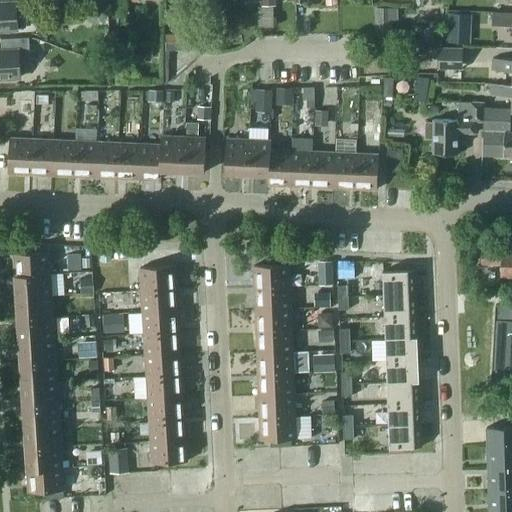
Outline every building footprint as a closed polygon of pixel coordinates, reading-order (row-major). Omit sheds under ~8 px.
[(0,0),(0,29),(19,29),(18,12),(28,12),(27,0),(0,0)] [(389,7),(375,7),(375,34),(392,34),(392,19),(389,19),(389,7)] [(511,12),(493,12),(492,25),(511,25),(511,12)] [(459,46),(475,46),(475,25),(460,25),(459,46)] [(202,50),(202,33),(166,33),(166,50),(202,50)] [(31,59),(30,37),(2,38),(3,51),(0,50),(0,77),(22,76),(21,60),(31,59)] [(438,68),(463,69),(463,48),(439,47),(438,68)] [(511,58),(492,58),(492,69),(511,69),(511,58)] [(418,76),(416,88),(429,90),(430,78),(418,76)] [(511,84),(491,84),(491,95),(511,95),(511,84)] [(293,87),(277,87),(277,104),(293,104),(293,87)] [(308,111),(315,111),(315,87),(304,87),(304,100),(308,100),(308,111)] [(384,87),(384,96),(393,97),(394,87),(384,87)] [(148,103),(163,104),(164,90),(149,89),(148,103)] [(274,89),(258,89),(257,111),(273,112),(274,89)] [(98,90),(81,91),(81,100),(98,100),(98,90)] [(166,91),(166,102),(174,102),(174,91),(166,91)] [(49,95),(37,95),(37,103),(49,103),(49,95)] [(19,98),(19,115),(35,115),(35,98),(19,98)] [(458,120),(434,119),(434,121),(425,121),(425,139),(434,139),(434,153),(459,154),(459,133),(475,133),(475,121),(483,121),(484,102),(459,102),(458,120)] [(483,119),(511,121),(509,120),(509,108),(485,107),(485,102),(484,102),(483,119)] [(211,119),(211,106),(198,106),(198,119),(211,119)] [(328,110),(316,110),(316,125),(328,125),(328,110)] [(511,131),(511,121),(483,119),(483,121),(484,121),(484,155),(494,155),(511,155),(511,131)] [(360,135),(374,136),(375,123),(360,122),(360,135)] [(184,171),(186,136),(162,135),(162,144),(164,144),(162,170),(184,171)] [(186,136),(184,171),(206,172),(207,137),(186,136)] [(31,173),(33,138),(11,137),(9,172),(31,173)] [(53,174),(54,139),(33,138),(31,173),(53,174)] [(247,174),(249,139),(227,138),(226,173),(247,174)] [(75,175),(76,140),(54,139),(53,174),(75,175)] [(249,139),(247,174),(269,175),(270,149),(272,149),(272,140),(249,139)] [(97,176),(98,141),(76,140),(75,175),(97,176)] [(118,177),(120,142),(98,141),(97,176),(118,177)] [(140,178),(142,143),(120,142),(118,177),(140,178)] [(164,144),(162,144),(142,143),(140,178),(162,179),(162,170),(164,144)] [(292,150),(272,149),(270,149),(269,175),(268,184),(290,185),(292,150)] [(402,150),(388,149),(387,171),(401,171),(402,150)] [(292,150),(290,185),(312,186),(314,151),(292,150)] [(314,151),(312,186),(334,187),(336,152),(314,151)] [(336,152),(334,187),(356,188),(358,153),(336,152)] [(358,153),(356,188),(378,189),(380,154),(358,153)] [(16,274),(51,272),(50,251),(15,253),(16,274)] [(501,274),(511,274),(511,252),(482,251),(482,263),(502,264),(501,274)] [(69,269),(82,269),(82,253),(68,253),(69,269)] [(83,268),(91,267),(90,258),(82,258),(83,268)] [(355,277),(355,261),(338,261),(338,278),(355,277)] [(256,287),(291,285),(290,263),(255,265),(256,287)] [(142,289),(177,287),(176,265),(141,267),(142,289)] [(18,296),(52,294),(51,272),(16,274),(18,296)] [(385,295),(416,293),(416,272),(384,273),(385,295)] [(334,285),(333,275),(319,275),(319,285),(334,285)] [(94,293),(94,277),(81,278),(82,294),(94,293)] [(257,309),(291,307),(291,285),(256,287),(257,309)] [(339,297),(349,297),(349,285),(339,285),(339,297)] [(144,310),(178,308),(177,287),(142,289),(144,310)] [(331,292),(318,292),(318,305),(331,305),(331,292)] [(385,316),(417,315),(416,293),(385,295),(385,316)] [(19,318),(54,316),(52,294),(18,296),(19,318)] [(349,297),(339,297),(340,309),(350,309),(349,297)] [(511,305),(496,305),(492,381),(505,382),(511,381),(511,305)] [(258,330),(292,329),(291,307),(257,309),(258,330)] [(145,332),(180,330),(178,308),(144,310),(145,332)] [(333,312),(319,313),(319,327),(333,326),(333,312)] [(85,314),(86,327),(96,326),(95,314),(85,314)] [(104,332),(125,330),(124,314),(103,315),(104,332)] [(386,338),(418,337),(417,315),(385,316),(386,338)] [(20,340),(55,337),(54,316),(19,318),(20,340)] [(341,340),(351,340),(350,328),(340,328),(341,340)] [(259,352),(293,351),(292,329),(258,330),(259,352)] [(334,329),(321,330),(322,342),(335,341),(334,329)] [(147,354),(181,352),(180,330),(145,332),(147,354)] [(22,361),(56,359),(55,337),(20,340),(22,361)] [(387,360),(419,359),(418,337),(386,338),(387,360)] [(105,339),(105,350),(114,349),(113,339),(105,339)] [(351,340),(341,340),(341,352),(351,352),(351,340)] [(98,357),(97,341),(79,342),(79,358),(98,357)] [(259,374),(294,373),(293,351),(259,352),(259,374)] [(148,376),(183,374),(181,352),(147,354),(148,376)] [(334,353),(313,354),(314,372),(335,371),(334,353)] [(105,370),(114,370),(114,357),(104,357),(105,370)] [(23,383),(58,381),(56,359),(22,361),(23,383)] [(97,372),(97,359),(88,359),(88,372),(97,372)] [(388,382),(420,381),(419,359),(387,360),(388,382)] [(342,384),(352,383),(352,371),(342,372),(342,384)] [(260,396),(295,395),(294,373),(259,374),(260,396)] [(149,398),(184,395),(183,374),(148,376),(149,398)] [(24,405),(59,403),(58,381),(23,383),(24,405)] [(389,404),(421,402),(420,381),(388,382),(389,404)] [(352,383),(342,384),(343,396),(353,395),(352,383)] [(91,387),(92,400),(101,399),(100,387),(91,387)] [(151,419),(185,417),(184,395),(149,398),(151,419)] [(261,418),(296,416),(295,395),(260,396),(261,418)] [(322,401),(322,414),(335,413),(334,400),(322,401)] [(92,402),(92,413),(101,413),(101,402),(92,402)] [(390,425),(422,424),(421,402),(389,404),(390,425)] [(26,427),(60,424),(59,403),(24,405),(26,427)] [(116,419),(115,407),(107,408),(108,420),(116,419)] [(344,427),(354,426),(354,414),(344,415),(344,427)] [(296,416),(261,418),(262,440),(297,438),(296,416)] [(152,441),(187,439),(185,417),(151,419),(152,441)] [(27,448),(62,446),(60,424),(26,427),(27,448)] [(422,424),(390,425),(391,447),(404,447),(422,446),(422,424)] [(354,426),(344,427),(345,439),(355,438),(354,426)] [(488,448),(511,447),(511,426),(487,427),(488,448)] [(187,439),(152,441),(153,463),(188,461),(187,439)] [(28,470),(63,468),(62,446),(27,448),(28,470)] [(129,472),(129,469),(128,447),(109,448),(110,473),(129,472)] [(489,469),(511,468),(511,447),(488,448),(489,469)] [(103,463),(102,450),(87,452),(88,465),(103,463)] [(63,468),(28,470),(30,492),(65,490),(63,468)] [(489,490),(511,489),(511,468),(489,469),(489,490)] [(490,511),(511,510),(511,489),(489,490),(490,511)]
